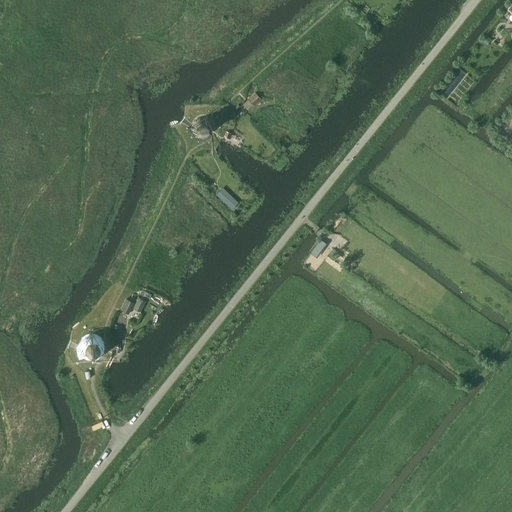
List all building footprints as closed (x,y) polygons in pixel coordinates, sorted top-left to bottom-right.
[(247,99),(253,105),(260,98),(255,93),(247,99)] [(191,125),(192,129),(193,132),(195,134),(197,136),(201,137),(204,137),(207,136),(210,134),(212,132),(213,129),(213,126),(212,122),(210,120),(207,118),(204,117),(200,117),(197,118),(195,120),(193,122),(192,125),(191,125)] [(226,192),(219,199),(231,210),(238,203),(226,192)] [(138,298),(133,308),(139,311),(144,301),(138,298)] [(120,311),(125,313),(127,314),(131,308),(133,303),(129,301),(126,299),(120,310),(120,311)] [(82,347),(82,349),(82,350),(83,352),(86,355),(88,356),(91,357),(94,356),(97,354),(99,352),(100,349),(100,346),(100,343),(99,341),(96,339),(94,337),(91,337),(88,338),(85,339),(83,341),(82,344),(82,347)]
